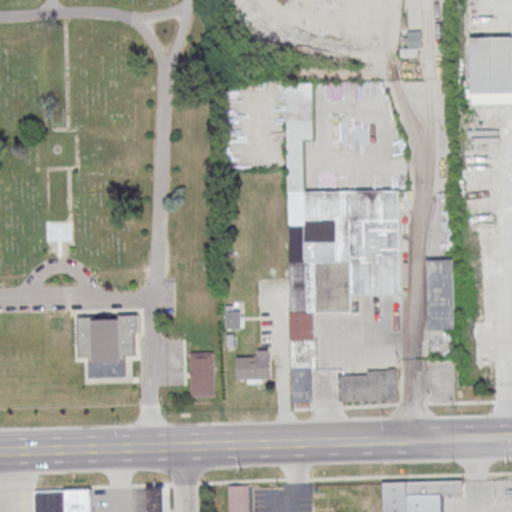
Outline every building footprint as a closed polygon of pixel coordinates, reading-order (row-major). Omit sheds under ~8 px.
[(421,30),(407,30),(407,55),(421,55),(421,30)] [(511,36),(471,37),(472,104),(511,103),(511,36)] [(399,190),(305,191),(305,139),(314,139),(314,83),(288,83),(292,402),(313,402),(312,370),(317,370),(316,312),(353,312),(353,294),(400,294),(399,190)] [(52,246),(52,233),(61,232),(61,246),(52,246)] [(428,329),(455,329),(454,258),(427,258),(428,329)] [(226,327),(241,327),(241,306),(226,306),(226,327)] [(76,316),(91,315),(91,318),(119,317),(118,314),(136,314),(137,330),(133,330),(134,353),(124,354),(125,376),(88,377),(88,355),(77,355),(76,316)] [(214,395),(190,396),(189,351),(213,350),(214,395)] [(269,350),(248,350),(248,357),(238,357),(238,381),(269,381),(269,350)] [(398,368),(368,369),(368,374),(339,374),(340,401),(398,400),(398,368)] [(463,479),(383,481),(383,511),(442,511),(442,493),(463,492),(463,479)] [(228,511),(228,484),(248,484),(248,487),(248,511),(228,511)] [(165,511),(165,486),(148,486),(148,511),(165,511)] [(35,511),(35,490),(91,488),(91,511),(35,511)]
